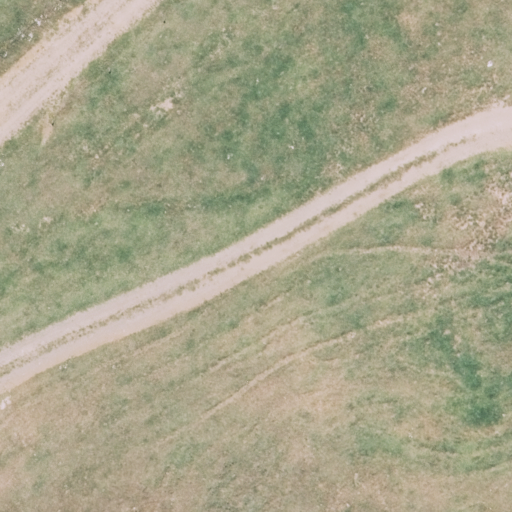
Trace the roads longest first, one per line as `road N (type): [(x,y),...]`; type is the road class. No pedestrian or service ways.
road 1 (track): [(0,372),(511,122)]
road 2 (track): [(128,0),(0,122)]
